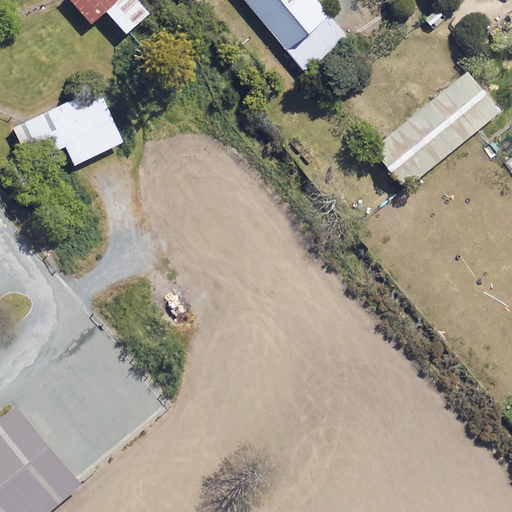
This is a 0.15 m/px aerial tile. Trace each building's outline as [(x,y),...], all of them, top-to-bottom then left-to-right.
[(73,0),(93,23),(108,10),(128,33),(152,13),(141,0),(73,0)] [(246,0),(307,73),(349,38),(317,0),(246,0)] [(501,110),(468,70),(374,149),(381,157),(407,188),(480,127),(501,110)] [(59,103),(11,125),(22,147),(50,134),(59,153),(69,148),(76,164),(126,141),(100,84),(59,103)] [(23,417),(0,435),(0,511),(58,511),(84,490),(23,417)]
